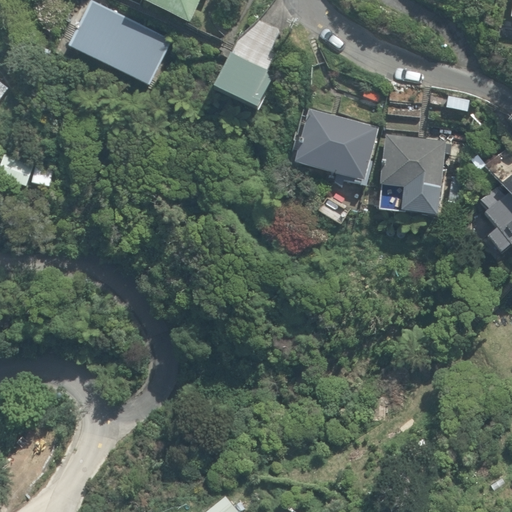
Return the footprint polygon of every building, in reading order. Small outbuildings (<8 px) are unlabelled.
[(137,0),(137,1),(190,25),(200,0),(207,0),(208,0),(207,0),(137,0)] [(69,48),(150,88),(173,41),(92,1),(69,48)] [(51,62),(53,52),(37,48),(34,58),(51,62)] [(229,56),(213,92),(259,112),(275,76),(229,56)] [(389,89),(388,100),(407,102),(408,91),(389,89)] [(429,93),(426,120),(466,124),(469,97),(429,93)] [(391,102),(389,115),(410,117),(412,104),(391,102)] [(355,184),(366,187),(372,165),(370,165),(379,129),(309,111),(295,165),(356,181),(355,184)] [(380,187),(440,194),(444,156),(451,157),(452,145),(446,145),(446,143),(386,136),(380,187)] [(25,166),(0,149),(0,188),(6,193),(25,166)] [(51,166),(28,164),(25,186),(49,188),(51,166)] [(443,201),(467,204),(469,183),(446,180),(443,201)]
